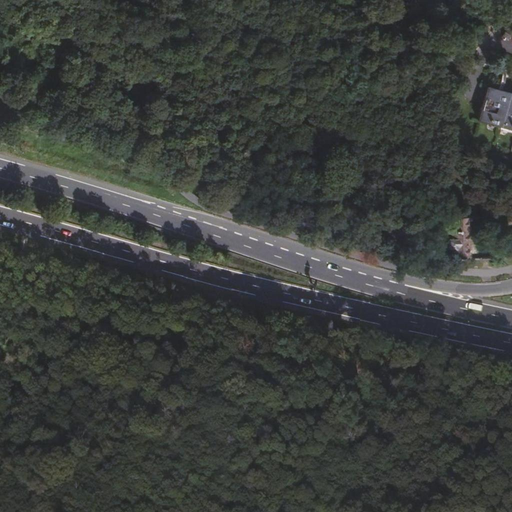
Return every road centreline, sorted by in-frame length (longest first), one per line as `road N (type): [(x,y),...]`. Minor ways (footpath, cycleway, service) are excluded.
road 1 (trunk): [(0,217),(266,291),(511,345)]
road 2 (trunk): [(386,289),(0,169)]
road 3 (trunk): [(511,319),(386,289)]
road 4 (trunk): [(511,286),(469,290),(406,280),(386,289)]
